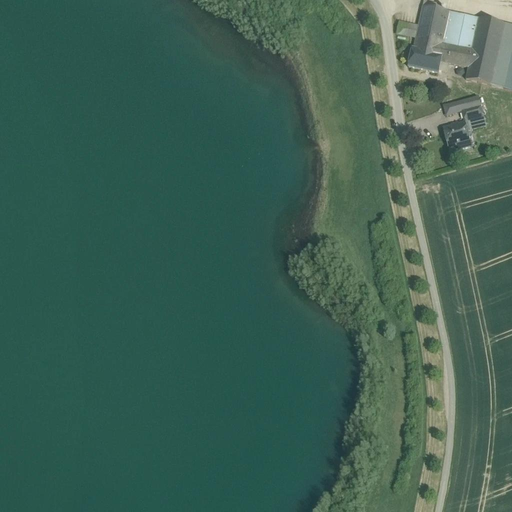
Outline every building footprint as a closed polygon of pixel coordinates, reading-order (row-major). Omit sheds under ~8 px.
[(440,5),(424,2),(423,7),(439,11),(440,5)] [(439,11),(423,7),(414,50),(443,56),(441,64),(469,70),(473,52),(444,46),(451,13),(439,11)] [(480,20),(451,13),(444,46),(473,52),(480,20)] [(505,25),(480,20),(473,52),(469,70),(466,81),(492,87),(505,25)] [(511,26),(505,25),(492,87),(504,90),(511,52),(511,26)] [(414,50),(413,50),(408,69),(439,75),(441,64),(443,56),(414,50)] [(479,99),(463,103),(465,112),(462,113),(464,121),(484,116),(479,99)] [(465,124),(443,129),(449,149),(458,147),(457,144),(470,141),(465,124)]
